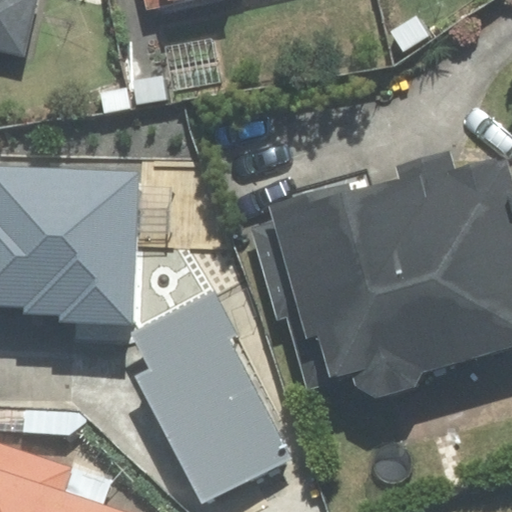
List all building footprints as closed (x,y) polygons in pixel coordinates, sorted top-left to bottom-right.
[(0,0),(0,48),(42,54),(49,0),(0,0)] [(154,0),(158,16),(225,0),(154,0)] [(502,159),(474,167),(469,151),(410,169),(413,178),(369,192),(365,179),(282,205),(288,225),(263,233),(289,319),(298,316),(324,398),(375,382),(381,401),(440,383),(437,371),(511,347),(511,164),(505,167),(502,159)] [(0,299),(45,302),(44,315),(150,321),(158,171),(0,162),(0,299)] [(0,511),(153,511),(116,500),(123,479),(0,439),(0,511)]
